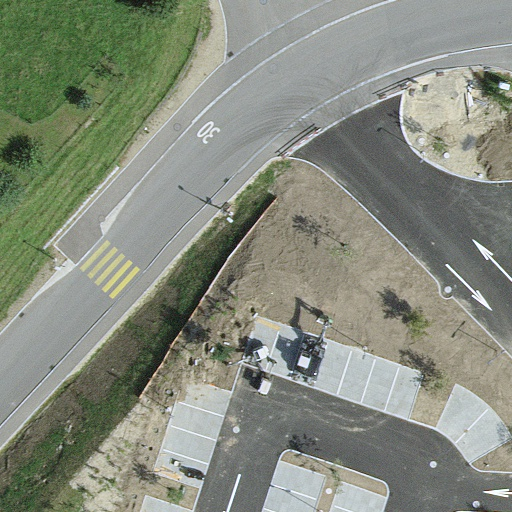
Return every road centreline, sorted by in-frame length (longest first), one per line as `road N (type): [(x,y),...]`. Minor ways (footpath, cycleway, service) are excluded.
road 1 (residential): [(0,377),(213,146),(313,73)]
road 2 (residential): [(313,73),(396,35),(511,9)]
